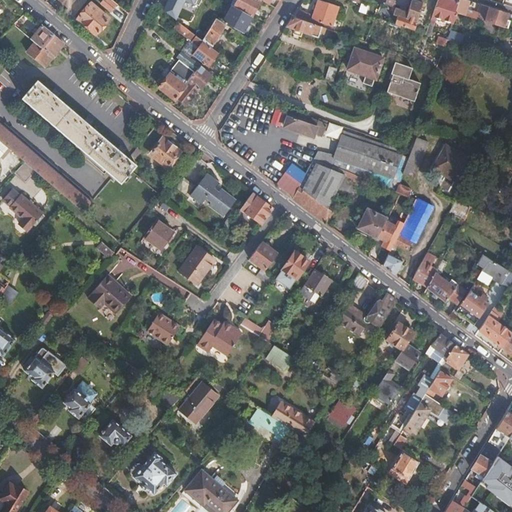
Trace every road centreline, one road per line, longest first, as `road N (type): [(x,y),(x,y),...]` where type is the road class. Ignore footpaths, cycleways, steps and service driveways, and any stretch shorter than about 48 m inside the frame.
road 1 (tertiary): [(283,202),(511,373)]
road 2 (residential): [(290,0),(200,140)]
road 3 (unclassified): [(433,511),(511,386)]
road 4 (residential): [(107,511),(0,419)]
road 5 (residential): [(205,307),(283,202)]
